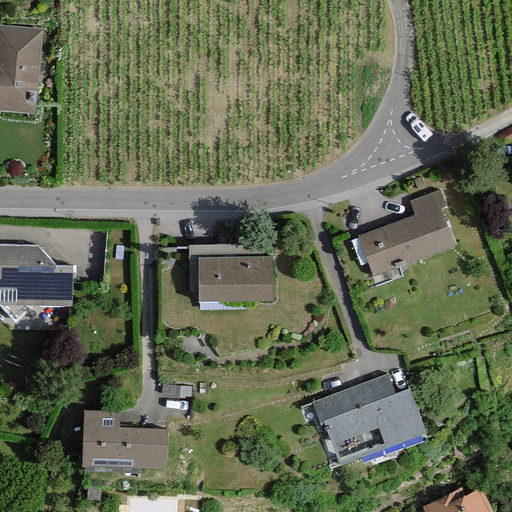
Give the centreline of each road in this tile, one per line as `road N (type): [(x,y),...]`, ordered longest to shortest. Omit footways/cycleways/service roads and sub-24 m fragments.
road 1 (residential): [(384,166),(256,199),(0,197)]
road 2 (residential): [(395,0),(400,47),(384,166)]
road 3 (residential): [(511,115),(384,166)]
